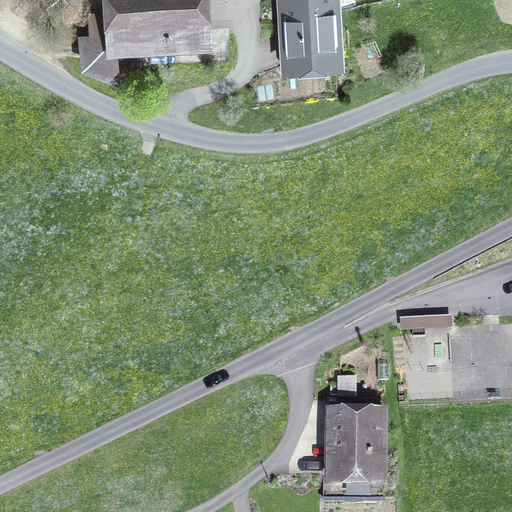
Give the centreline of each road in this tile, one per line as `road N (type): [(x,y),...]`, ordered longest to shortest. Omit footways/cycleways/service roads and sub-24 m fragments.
road 1 (unclassified): [(511,227),(0,483)]
road 2 (unclassified): [(0,46),(135,118),(226,140),(299,133),(487,60),(511,58)]
road 3 (track): [(193,511),(251,480),(288,446),(301,401),(292,340),(511,270)]
